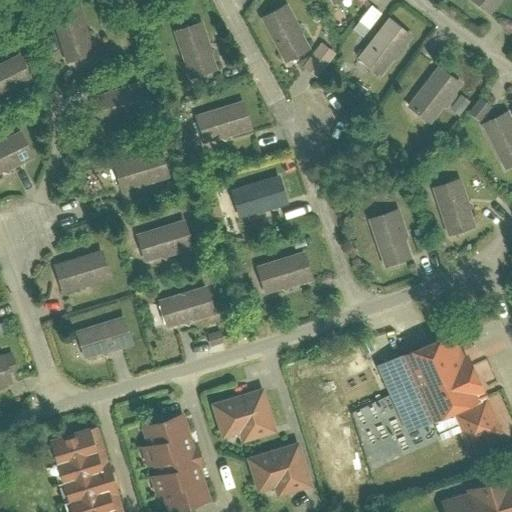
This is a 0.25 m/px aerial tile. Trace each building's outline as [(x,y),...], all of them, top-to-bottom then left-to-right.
[(504,0),(467,0),(491,18),(504,0)] [(287,5),(260,20),(284,65),(311,50),(287,5)] [(89,10),(59,18),(71,65),(101,57),(89,10)] [(412,38),(389,22),(361,60),(384,77),(412,38)] [(173,32),(188,81),(216,72),(201,23),(173,32)] [(23,60),(0,70),(0,101),(35,86),(23,60)] [(462,84),(440,67),(408,108),(429,126),(462,84)] [(109,123),(149,108),(139,81),(99,95),(109,123)] [(494,100),(476,110),(482,122),(501,112),(494,100)] [(208,145),(253,131),(244,102),(199,116),(208,145)] [(511,168),(511,115),(511,114),(486,125),(506,171),(511,168)] [(21,131),(0,140),(0,173),(34,157),(21,131)] [(124,195),(171,180),(162,151),(115,166),(124,195)] [(243,222),(290,206),(279,176),(233,191),(243,222)] [(479,233),(461,181),(427,192),(444,245),(479,233)] [(398,212),(368,222),(384,270),(414,260),(398,212)] [(155,265),(196,251),(185,219),(144,233),(155,265)] [(103,252),(55,266),(64,296),(112,282),(103,252)] [(266,298),(315,283),(306,253),(256,268),(266,298)] [(161,300),(170,330),(218,315),(209,285),(161,300)] [(126,316),(76,331),(85,362),(136,347),(126,316)] [(478,375),(457,331),(401,357),(434,430),(491,404),(478,375)] [(0,389),(17,385),(7,354),(0,356),(0,389)] [(260,388),(212,405),(223,438),(244,431),(248,444),(276,435),(260,388)] [(186,414),(139,427),(164,511),(186,511),(215,504),(186,414)] [(122,511),(97,430),(46,445),(66,511),(122,511)] [(300,444),(247,460),(258,495),(277,489),(280,499),(314,489),(300,444)] [(511,511),(511,477),(441,500),(444,511),(511,511)]
